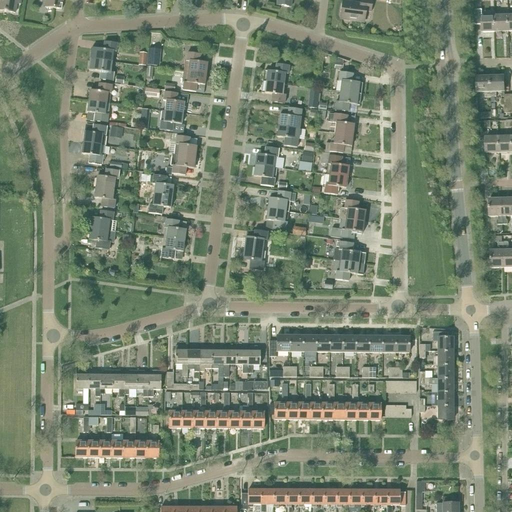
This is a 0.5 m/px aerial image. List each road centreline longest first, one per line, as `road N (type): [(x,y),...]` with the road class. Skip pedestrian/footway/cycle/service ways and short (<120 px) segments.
road 1 (residential): [(45,490),(150,488),(279,456),(477,458)]
road 2 (residential): [(207,306),(243,20)]
road 3 (unclassified): [(47,336),(43,169),(4,75)]
road 4 (unclassified): [(4,75),(74,27),(243,20)]
road 5 (residential): [(398,309),(396,67)]
road 6 (tertiary): [(470,309),(449,94)]
road 7 (unclassified): [(207,306),(398,309)]
road 8 (unclassified): [(47,336),(100,335),(207,306)]
road 9 (unclassified): [(243,20),(396,67)]
road 10 (unclassified): [(45,490),(47,336)]
road 11 (tertiary): [(477,458),(470,309)]
